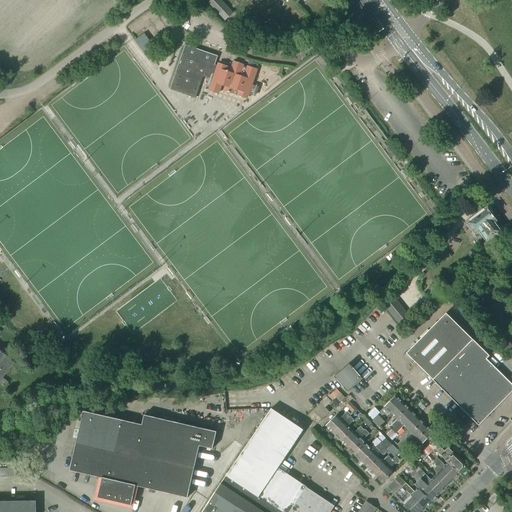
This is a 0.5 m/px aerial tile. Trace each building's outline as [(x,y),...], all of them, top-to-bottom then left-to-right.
[(211,0),(208,3),(219,16),(224,21),(225,21),(233,13),(221,0),(211,0)] [(136,40),(137,41),(140,45),(151,59),(160,52),(145,33),(136,40)] [(170,58),(167,66),(172,67),(173,65),(178,67),(176,73),(170,90),(176,92),(196,99),(198,91),(203,77),(209,79),(206,87),(210,89),(211,92),(216,94),(219,92),(222,85),(226,87),(225,89),(227,92),(231,94),(235,92),(235,90),(239,91),(239,93),(240,97),(245,98),(248,97),(249,95),(253,96),(257,94),(258,90),(256,87),(252,85),(256,72),(257,70),(256,69),(247,66),(247,68),(243,67),(243,65),(239,63),(234,62),(230,73),(226,71),(227,70),(227,69),(226,67),(225,66),(222,64),(221,64),(220,64),(217,66),(215,65),(186,55),(189,45),(177,53),(175,60),(170,58)] [(485,212),(482,209),(468,218),(471,222),(469,223),(474,230),(472,232),(476,237),(482,233),(487,239),(497,231),(490,221),(492,219),(486,211),(485,212)] [(480,252),(472,258),(476,263),(484,257),(480,252)] [(402,328),(412,320),(394,297),(384,305),(402,328)] [(511,391),(511,385),(486,360),(490,356),(446,314),(407,354),(433,380),(435,379),(437,380),(437,383),(439,386),(442,386),(444,388),(442,389),(479,425),(511,391)] [(497,347),(505,356),(511,350),(511,344),(507,338),(497,347)] [(0,385),(3,388),(4,387),(7,383),(1,378),(4,375),(13,363),(6,357),(0,352),(0,385)] [(348,392),(363,379),(350,364),(335,377),(348,392)] [(326,398),(308,416),(314,423),(319,423),(326,417),(329,413),(325,409),(336,398),(341,402),(345,399),(343,396),(337,390),(330,396),(326,399),(326,398)] [(385,408),(379,413),(383,416),(384,414),(385,415),(389,411),(393,415),(405,404),(396,396),(386,406),(385,407),(385,408)] [(346,406),(353,413),(357,409),(350,403),(346,406)] [(394,427),(386,435),(388,436),(401,423),(412,412),(405,404),(393,415),(395,418),(391,422),(392,423),(391,424),(394,427)] [(331,511),(335,507),(278,469),(303,430),(272,410),(228,476),(227,475),(203,511),(331,511)] [(141,425),(117,419),(83,411),(69,471),(102,478),(99,491),(106,493),(105,499),(104,499),(124,504),(131,505),(135,486),(187,498),(199,446),(212,449),(216,432),(144,415),(141,425)] [(337,415),(326,427),(334,434),(349,417),(348,416),(350,414),(348,411),(340,419),(337,415)] [(17,412),(1,421),(4,426),(20,417),(17,412)] [(401,423),(388,436),(392,440),(398,435),(396,434),(404,426),(408,430),(419,419),(412,412),(401,423)] [(377,415),(372,420),(380,427),(385,422),(377,415)] [(349,417),(334,434),(338,439),(341,441),(352,430),(348,426),(354,420),(351,417),(350,416),(349,417)] [(410,432),(397,445),(402,450),(404,447),(409,442),(409,443),(415,437),(427,426),(419,419),(408,430),(410,432)] [(415,437),(409,443),(412,445),(414,444),(415,445),(419,441),(423,444),(434,433),(427,426),(415,437)] [(352,430),(341,441),(347,447),(348,448),(364,430),(361,427),(355,433),(352,430)] [(364,430),(348,448),(355,455),(366,444),(363,441),(369,434),(366,430),(365,430),(364,430)] [(366,444),(355,455),(362,462),(373,451),(382,443),(386,438),(382,435),(378,439),(377,438),(369,447),(366,445),(366,444)] [(373,451),(362,462),(369,469),(380,458),(389,449),(388,449),(389,448),(390,449),(393,445),(386,438),(382,443),(373,451)] [(431,445),(430,445),(435,449),(437,452),(449,463),(460,474),(465,469),(465,468),(465,464),(457,457),(448,448),(450,446),(446,442),(444,444),(438,438),(431,445)] [(393,445),(390,449),(395,453),(398,450),(393,445)] [(430,445),(423,452),(426,455),(428,456),(435,449),(430,445)] [(380,458),(369,469),(376,476),(387,465),(393,460),(392,460),(388,456),(383,461),(380,458)] [(387,465),(376,476),(383,483),(394,472),(391,469),(396,463),(399,460),(396,457),(396,456),(392,460),(393,460),(387,465)] [(437,458),(434,462),(437,466),(442,470),(453,481),(458,475),(460,474),(449,463),(445,466),(437,458)] [(437,466),(434,470),(438,474),(435,477),(446,488),(453,481),(442,470),(437,466)] [(418,467),(414,471),(428,484),(439,495),(446,488),(435,477),(431,480),(418,467)] [(414,471),(410,475),(418,482),(415,486),(418,489),(432,503),(439,495),(428,484),(414,471)] [(399,477),(395,481),(402,488),(425,510),(432,503),(418,489),(415,492),(399,477)] [(422,511),(424,510),(402,488),(395,481),(385,490),(389,494),(391,492),(412,511),(422,511)] [(494,494),(489,499),(493,504),(499,498),(494,494)] [(33,511),(34,501),(0,502),(0,511),(33,511)] [(367,503),(361,511),(360,511),(374,511),(376,509),(367,503)]
